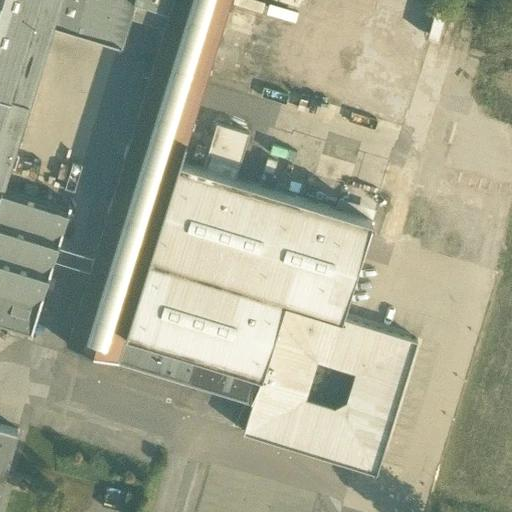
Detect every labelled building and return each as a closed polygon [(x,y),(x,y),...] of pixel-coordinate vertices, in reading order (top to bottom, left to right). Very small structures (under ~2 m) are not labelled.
[(0,0),(0,188),(11,154),(51,23),(57,0),(0,0)] [(57,0),(51,23),(121,45),(120,46),(121,46),(130,17),(135,0),(171,0),(163,27),(66,344),(118,360),(179,160),(227,0),(57,0)] [(135,0),(130,17),(163,27),(171,0),(135,0)] [(11,154),(80,176),(120,46),(121,45),(51,23),(11,154)] [(118,360),(252,401),(257,384),(284,298),(341,316),(371,219),(235,177),(249,132),(216,122),(203,167),(179,160),(118,360)] [(80,176),(11,154),(0,188),(0,323),(31,333),(80,176)] [(346,401),(334,407),(391,425),(417,339),(341,316),(284,298),(257,384),(305,399),(317,360),(355,372),(346,401)] [(511,511),(511,310),(504,308),(441,511),(511,511)] [(376,472),(391,425),(334,407),(305,399),(257,384),(252,401),(243,432),(376,472)] [(0,490),(17,429),(0,423),(0,490)]
